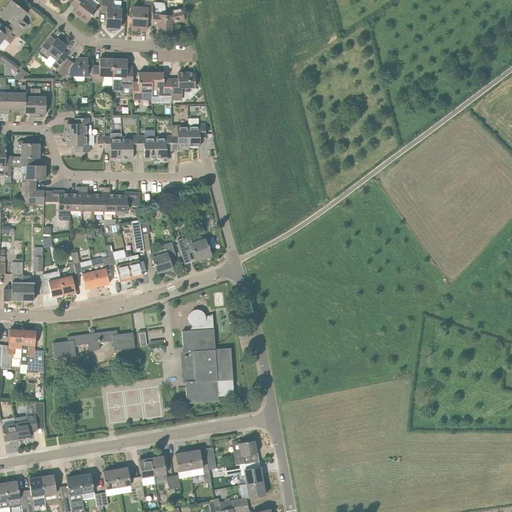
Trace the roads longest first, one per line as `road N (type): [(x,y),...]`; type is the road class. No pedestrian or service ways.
road 1 (unclassified): [(235,260),(295,229),(511,69)]
road 2 (residential): [(235,260),(210,168),(177,177),(69,175),(46,129),(0,128)]
road 3 (residential): [(0,463),(274,417)]
road 4 (residential): [(0,314),(99,309),(236,266)]
road 5 (residential): [(191,49),(87,41),(33,0)]
road 6 (unclassified): [(274,417),(236,266)]
